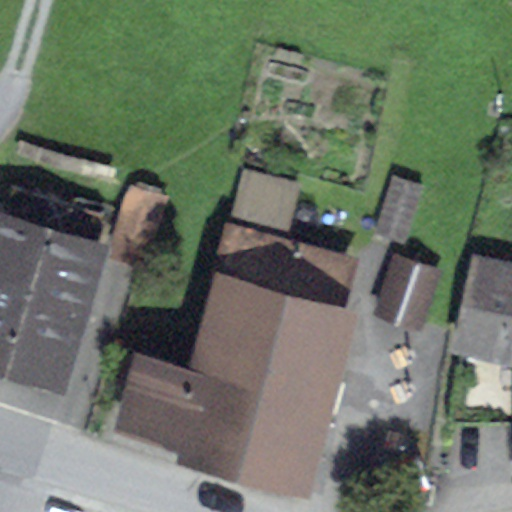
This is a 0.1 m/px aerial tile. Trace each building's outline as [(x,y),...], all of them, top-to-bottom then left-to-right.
[(395,174),(375,230),(403,238),(421,184),(395,174)] [(0,216),(0,352),(58,370),(95,246),(89,244),(101,211),(9,185),(0,217),(0,216)] [(132,190),(114,247),(143,256),(160,199),(132,190)] [(346,263),(230,230),(192,372),(209,377),(193,435),(192,441),(307,473),(345,339),(325,333),(346,263)] [(377,306),(420,322),(437,272),(395,258),(377,306)] [(511,267),(477,259),(460,336),(463,337),(451,408),(511,407),(511,267)] [(144,359),(129,417),(193,435),(209,377),(192,372),(144,359)]
